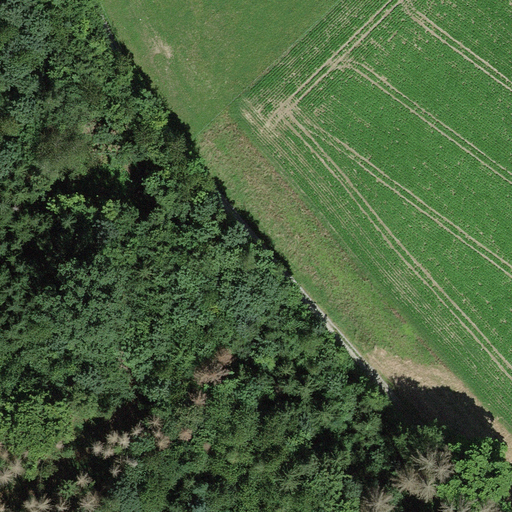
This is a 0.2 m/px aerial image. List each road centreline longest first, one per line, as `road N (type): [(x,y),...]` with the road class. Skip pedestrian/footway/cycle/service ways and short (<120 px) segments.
road 1 (track): [(499,511),(135,109),(76,0)]
road 2 (track): [(260,511),(0,204)]
